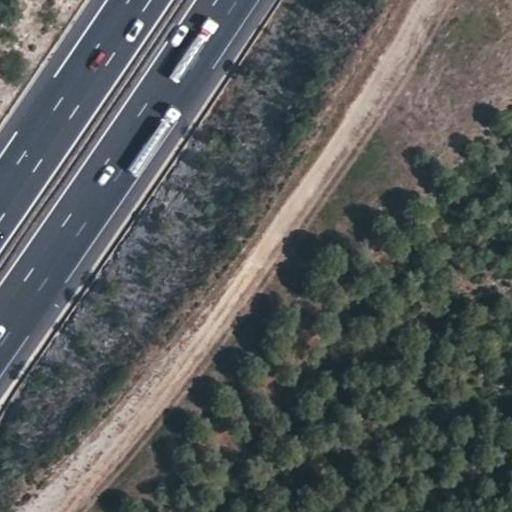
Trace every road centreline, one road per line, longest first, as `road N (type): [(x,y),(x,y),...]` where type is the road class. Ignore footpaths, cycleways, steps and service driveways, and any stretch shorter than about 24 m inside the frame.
road 1 (track): [(431,0),(256,274),(168,385),(50,511)]
road 2 (motorway): [(0,335),(222,0)]
road 3 (motorway): [(132,0),(0,200)]
